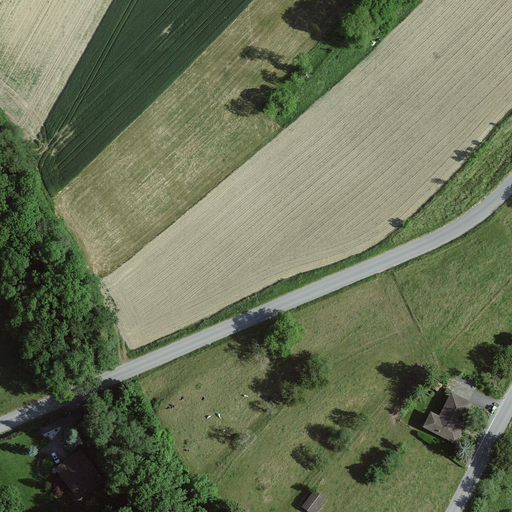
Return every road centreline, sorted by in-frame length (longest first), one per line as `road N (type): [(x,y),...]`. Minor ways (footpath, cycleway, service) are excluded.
road 1 (tertiary): [(0,425),(417,248),(469,220),(511,183)]
road 2 (tertiary): [(511,400),(454,511)]
